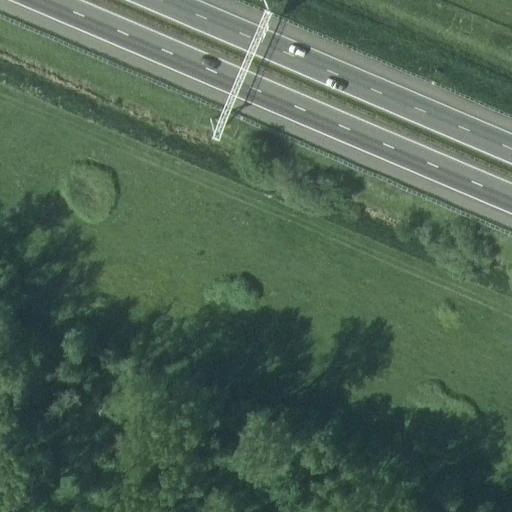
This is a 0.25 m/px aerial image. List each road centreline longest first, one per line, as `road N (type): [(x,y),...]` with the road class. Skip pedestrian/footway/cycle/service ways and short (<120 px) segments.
road 1 (motorway): [(7,0),(511,208)]
road 2 (motorway): [(511,155),(143,0)]
